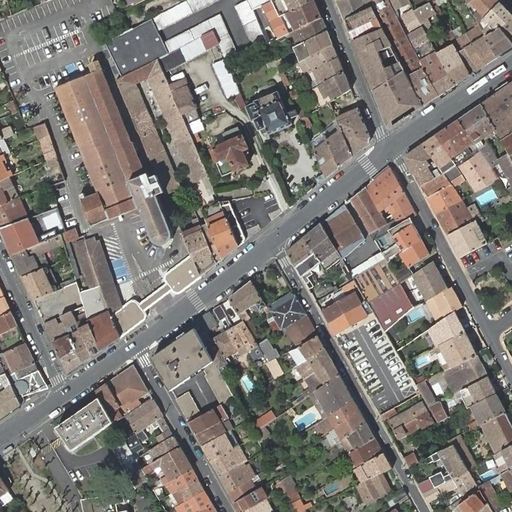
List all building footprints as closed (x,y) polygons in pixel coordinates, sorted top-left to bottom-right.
[(41,0),(39,0),(26,5),(28,9),(43,3),(41,0)] [(189,0),(153,18),(158,31),(218,0),(189,0)] [(253,45),(265,39),(260,27),(253,10),(273,0),(248,0),(236,7),(253,45)] [(265,39),(268,44),(288,34),(296,30),(293,25),(285,29),(280,17),(288,13),(294,11),(288,0),(273,0),(253,10),(260,27),(265,39)] [(296,30),(322,18),(315,0),(314,0),(288,0),(294,11),(288,13),(293,25),(296,30)] [(337,0),(336,0),(344,20),(372,7),(375,6),(374,1),(373,0),(337,0)] [(383,29),(424,107),(440,96),(421,62),(407,37),(394,10),(389,0),(376,0),(374,1),(375,6),(376,9),(374,10),(383,29)] [(389,0),(394,10),(399,8),(396,1),(398,0),(389,0)] [(464,0),(469,8),(472,5),(478,11),(474,16),(479,24),(500,3),(497,0),(464,0)] [(433,1),(430,3),(436,14),(438,18),(444,26),(454,45),(458,53),(465,49),(460,41),(458,43),(455,37),(454,37),(433,1)] [(430,3),(414,11),(420,22),(427,34),(433,30),(427,18),(436,14),(430,3)] [(511,14),(500,3),(479,24),(481,28),(486,36),(486,37),(500,28),(511,18),(511,14)] [(344,20),(352,39),(378,28),(379,30),(383,29),(374,10),(372,7),(344,20)] [(220,14),(164,43),(169,54),(214,31),(220,45),(226,59),(238,53),(220,14)] [(121,73),(123,77),(149,64),(158,60),(169,54),(164,43),(158,31),(153,18),(133,29),(105,42),(108,48),(104,50),(108,59),(113,57),(117,64),(112,67),(116,75),(121,73)] [(300,45),(328,31),(322,18),(296,30),(288,34),(289,37),(295,34),(300,45)] [(444,26),(438,18),(434,20),(439,29),(444,26)] [(511,18),(500,28),(511,41),(511,18)] [(421,62),(440,96),(456,86),(438,54),(427,34),(420,22),(408,28),(416,44),(415,45),(424,61),(421,62)] [(481,28),(461,41),(478,71),(498,57),(486,37),(486,36),(481,28)] [(486,37),(498,57),(511,48),(511,41),(500,28),(486,37)] [(376,31),(353,41),(388,128),(390,129),(424,107),(383,29),(379,30),(376,31)] [(109,30),(101,34),(104,40),(112,36),(109,30)] [(214,31),(169,54),(158,60),(164,73),(220,45),(214,31)] [(300,62),(333,44),(328,31),(300,45),(295,48),(300,62)] [(461,41),(460,41),(465,49),(458,53),(471,75),(478,71),(461,41)] [(339,58),(333,44),(300,62),(307,75),(314,71),(339,58)] [(438,54),(456,86),(471,75),(458,53),(454,45),(438,54)] [(274,58),(279,72),(280,73),(284,71),(286,70),(280,55),(274,58)] [(273,58),(266,61),(272,75),(279,72),(274,58),(273,58)] [(321,85),(344,72),(339,58),(314,71),(321,85)] [(235,80),(233,75),(226,59),(213,64),(228,99),(241,94),(241,92),(235,80)] [(149,64),(123,77),(117,80),(121,89),(158,175),(165,192),(166,194),(181,188),(177,178),(172,180),(164,162),(169,160),(144,102),(139,104),(131,85),(136,83),(149,78),(153,76),(161,94),(157,96),(165,116),(170,114),(174,123),(169,125),(182,154),(186,152),(194,170),(190,172),(194,183),(200,180),(209,176),(191,135),(169,85),(164,73),(158,60),(149,64)] [(151,178),(149,174),(147,175),(133,142),(132,142),(99,62),(91,65),(94,73),(57,87),(99,192),(86,197),(84,193),(80,195),(92,226),(110,219),(111,218),(140,207),(154,241),(156,243),(160,245),(162,245),(167,244),(170,242),(173,239),(173,236),(173,233),(172,231),(158,195),(165,192),(158,175),(151,178)] [(284,71),(280,73),(286,87),(290,85),(284,71)] [(314,89),(324,107),(330,103),(351,89),(344,72),(321,85),(314,89)] [(149,78),(157,96),(161,94),(153,76),(149,78)] [(185,79),(169,85),(188,128),(202,122),(196,108),(198,108),(185,79)] [(144,102),(136,83),(131,85),(139,104),(144,102)] [(290,85),(286,87),(292,101),(298,98),(292,83),(290,85)] [(511,84),(484,103),(500,133),(504,141),(511,135),(511,84)] [(245,90),(241,92),(241,94),(244,101),(249,99),(245,90)] [(298,113),(296,110),(288,114),(279,92),(255,102),(255,103),(247,107),(254,122),(256,121),(260,130),(266,128),(268,132),(269,135),(293,125),(291,119),(299,116),(298,113)] [(13,114),(19,111),(15,100),(9,103),(13,114)] [(489,140),(500,133),(484,103),(461,119),(493,169),(502,164),(511,183),(511,188),(507,192),(511,199),(511,198),(511,155),(511,153),(501,159),(489,140)] [(338,122),(354,156),(370,143),(371,138),(359,108),(359,107),(336,117),(337,119),(338,122)] [(303,110),(298,113),(299,116),(301,121),(307,117),(303,110)] [(165,116),(169,125),(174,123),(170,114),(165,116)] [(328,140),(340,167),(354,156),(338,122),(337,119),(333,121),(334,124),(339,130),(328,140)] [(461,119),(438,135),(452,157),(467,181),(475,193),(476,194),(500,180),(493,169),(461,119)] [(202,122),(188,128),(191,135),(205,129),(202,122)] [(40,139),(50,135),(46,123),(36,127),(40,139)] [(334,124),(324,132),(326,136),(328,140),(339,130),(334,124)] [(0,140),(3,139),(14,134),(11,126),(0,130),(0,140)] [(227,144),(212,150),(223,176),(248,165),(244,155),(249,153),(247,148),(248,148),(243,137),(242,137),(239,127),(223,134),(227,144)] [(50,135),(40,139),(47,160),(57,157),(54,148),(50,135)] [(438,135),(426,144),(439,165),(452,157),(438,135)] [(326,141),(314,150),(326,178),(340,167),(328,140),(326,136),(323,138),(326,141)] [(323,138),(312,146),(314,150),(326,141),(323,138)] [(3,139),(0,140),(0,146),(4,155),(10,153),(3,139)] [(426,144),(407,157),(425,193),(426,192),(429,197),(452,185),(451,182),(439,165),(426,144)] [(182,154),(190,172),(194,170),(186,152),(182,154)] [(4,155),(0,157),(0,180),(2,180),(9,177),(13,175),(11,170),(6,173),(1,162),(6,160),(4,155)] [(50,167),(59,164),(57,157),(47,160),(50,167)] [(452,157),(439,165),(451,182),(455,188),(467,181),(452,157)] [(172,180),(177,178),(169,160),(164,162),(172,180)] [(378,177),(368,186),(386,219),(397,212),(399,215),(395,217),(400,224),(411,218),(417,214),(391,167),(378,177)] [(283,196),(290,193),(281,169),(273,172),(283,196)] [(2,180),(0,180),(0,205),(8,202),(19,198),(9,177),(2,180)] [(452,185),(429,197),(437,213),(463,200),(452,185)] [(368,186),(352,199),(372,233),(388,223),(386,219),(368,186)] [(181,188),(166,194),(171,205),(189,197),(184,187),(181,188)] [(0,228),(0,229),(28,218),(19,198),(8,202),(0,205),(0,228)] [(230,200),(220,201),(232,229),(239,246),(246,241),(246,236),(230,200)] [(463,200),(437,213),(442,223),(446,222),(448,224),(444,227),(449,236),(474,222),(468,210),(463,200)] [(202,209),(208,223),(223,259),(224,258),(239,246),(232,229),(220,201),(202,209)] [(346,204),(322,223),(338,249),(342,255),(343,258),(367,239),(346,204)] [(473,206),(468,210),(474,222),(480,219),(473,206)] [(58,236),(62,234),(67,232),(58,208),(28,218),(0,229),(12,255),(58,236)] [(188,232),(183,234),(193,255),(201,276),(218,263),(223,259),(208,223),(201,226),(198,218),(193,221),(196,227),(188,230),(188,232)] [(400,244),(384,254),(386,258),(389,261),(402,253),(422,239),(411,218),(400,224),(392,229),(390,230),(400,244)] [(480,219),(474,222),(449,236),(461,258),(489,243),(487,240),(484,241),(483,239),(477,242),(471,231),(477,228),(476,226),(478,224),(484,221),(482,218),(480,219)] [(322,223),(305,237),(321,263),(325,269),(330,265),(325,259),(335,252),(339,257),(342,255),(338,249),(322,223)] [(388,223),(372,233),(375,239),(390,230),(392,229),(388,223)] [(487,240),(478,224),(476,226),(477,228),(471,231),(477,242),(483,239),(484,241),(487,240)] [(67,232),(62,234),(64,242),(68,241),(79,238),(75,228),(67,232)] [(43,252),(65,243),(64,242),(62,234),(58,236),(12,255),(16,264),(43,252)] [(88,322),(102,350),(121,337),(144,319),(146,317),(146,314),(143,310),(139,304),(138,303),(135,301),(133,301),(131,301),(123,308),(116,288),(101,246),(98,247),(96,241),(95,237),(85,240),(86,241),(76,245),(91,289),(80,292),(84,306),(88,319),(88,322)] [(305,237),(289,251),(307,283),(311,280),(307,275),(321,263),(305,237)] [(430,255),(422,239),(402,253),(411,267),(430,255)] [(68,241),(64,242),(65,243),(69,257),(76,279),(80,278),(68,241)] [(43,252),(16,264),(23,277),(46,268),(49,266),(43,252)] [(325,259),(330,265),(339,257),(335,252),(325,259)] [(201,276),(193,255),(178,266),(167,274),(165,277),(166,279),(166,281),(167,282),(172,288),(174,291),(176,292),(179,292),(181,292),(189,285),(201,276)] [(447,270),(440,256),(413,275),(401,284),(406,292),(424,281),(426,283),(447,270)] [(351,271),(355,278),(371,304),(386,330),(415,308),(406,292),(401,284),(396,275),(389,261),(386,258),(375,265),(372,260),(351,271)] [(23,277),(33,300),(46,295),(57,290),(57,289),(56,285),(52,287),(46,273),(50,272),(48,268),(46,268),(23,277)] [(396,275),(401,284),(413,275),(408,268),(396,275)] [(355,278),(350,281),(356,292),(365,307),(371,304),(355,278)] [(61,288),(77,282),(76,279),(60,286),(61,288)] [(231,298),(245,321),(247,324),(250,323),(248,320),(252,319),(247,311),(257,303),(261,310),(265,308),(267,313),(271,310),(268,305),(253,280),(231,298)] [(406,292),(415,308),(422,303),(427,300),(434,296),(426,283),(424,281),(406,292)] [(172,288),(167,282),(153,293),(139,304),(143,310),(158,299),(172,288)] [(434,296),(427,300),(439,323),(457,311),(464,306),(453,286),(434,296)] [(272,304),(268,305),(271,310),(275,316),(282,329),(289,326),(295,337),(305,331),(298,319),(307,315),(309,314),(294,289),(291,291),(293,296),(274,307),(272,304)] [(291,291),(272,304),(274,307),(293,296),(291,291)] [(356,292),(323,310),(332,326),(365,307),(356,292)] [(0,298),(0,316),(11,311),(4,296),(0,298)] [(222,304),(215,309),(221,320),(228,316),(222,304)] [(11,311),(0,316),(0,334),(2,333),(18,326),(11,311)] [(72,311),(61,316),(64,322),(67,327),(77,322),(72,311)] [(439,323),(431,328),(437,340),(433,342),(436,347),(467,331),(457,311),(439,323)] [(212,312),(194,323),(197,328),(200,334),(206,331),(218,324),(212,312)] [(319,336),(307,315),(298,319),(305,331),(295,337),(301,347),(319,336)] [(282,329),(275,316),(269,320),(277,333),(282,329)] [(55,318),(44,323),(47,330),(53,342),(61,359),(67,373),(68,373),(83,363),(70,335),(67,327),(64,322),(58,325),(53,328),(51,325),(57,323),(55,318)] [(81,330),(93,356),(102,350),(88,322),(88,319),(78,324),(81,330)] [(245,321),(227,330),(239,351),(241,356),(255,349),(258,355),(259,355),(263,352),(259,344),(247,324),(245,321)] [(81,330),(78,324),(77,322),(67,327),(70,335),(81,330)] [(250,323),(247,324),(259,344),(263,342),(252,322),(250,323)] [(2,333),(4,339),(9,337),(10,339),(21,333),(18,326),(2,333)] [(158,361),(160,362),(169,377),(173,375),(180,385),(204,368),(207,374),(205,375),(222,403),(227,400),(228,401),(235,397),(223,375),(200,334),(197,328),(158,355),(158,361)] [(83,363),(93,356),(81,330),(70,335),(83,363)] [(206,331),(200,334),(223,375),(226,373),(223,366),(231,362),(229,356),(239,351),(227,330),(211,339),(206,331)] [(467,331),(436,347),(438,352),(444,350),(453,366),(478,354),(467,331)] [(298,365),(326,348),(319,336),(301,347),(290,352),(298,365)] [(263,342),(259,344),(263,352),(265,355),(269,362),(277,358),(281,356),(276,348),(273,349),(267,339),(263,342)] [(6,357),(0,360),(8,376),(35,363),(26,342),(4,352),(6,357)] [(311,375),(333,361),(326,348),(298,365),(296,366),(303,379),(311,375)] [(241,356),(239,351),(229,356),(231,362),(241,356)] [(478,354),(453,366),(449,368),(460,390),(489,376),(478,354)] [(277,358),(269,362),(277,376),(286,371),(282,366),(277,358)] [(0,418),(21,404),(17,396),(16,392),(8,376),(0,360),(0,418)] [(313,393),(341,374),(333,361),(311,375),(316,385),(297,397),(300,401),(313,393)] [(160,362),(157,364),(172,390),(180,385),(173,375),(169,377),(160,362)] [(35,363),(8,376),(16,392),(17,396),(44,383),(39,370),(35,363)] [(135,364),(121,374),(122,375),(127,372),(129,374),(131,372),(133,372),(132,374),(133,374),(135,374),(138,371),(135,364)] [(449,368),(444,370),(455,392),(460,390),(449,368)] [(121,374),(108,383),(120,404),(126,414),(142,404),(138,398),(150,391),(138,371),(135,374),(133,374),(132,374),(133,372),(131,372),(129,374),(127,372),(122,375),(121,374)] [(321,413),(324,419),(331,414),(354,397),(341,374),(313,393),(315,395),(319,393),(327,409),(321,413)] [(462,396),(467,407),(471,406),(498,392),(489,376),(460,390),(455,392),(457,398),(462,396)] [(421,392),(429,405),(437,401),(425,380),(417,383),(420,389),(421,392)] [(108,383),(98,390),(101,396),(115,420),(119,417),(121,420),(124,418),(118,406),(120,404),(108,383)] [(189,389),(176,397),(189,421),(203,413),(189,389)] [(468,423),(471,428),(481,423),(507,411),(498,392),(471,406),(478,418),(468,423)] [(115,420),(101,396),(59,427),(74,450),(115,420)] [(127,416),(136,432),(153,422),(156,427),(162,424),(166,432),(158,437),(161,443),(174,435),(153,397),(127,416)] [(324,419),(321,421),(328,432),(337,427),(361,408),(354,397),(331,414),(324,419)] [(400,438),(422,425),(423,428),(435,421),(423,400),(390,421),(400,438)] [(429,405),(438,422),(447,417),(438,401),(437,401),(429,405)] [(230,416),(222,403),(203,413),(189,421),(196,433),(223,419),(230,416)] [(381,415),(384,421),(398,413),(395,407),(381,415)] [(361,408),(337,427),(341,433),(335,438),(338,442),(344,438),(369,422),(361,408)] [(492,444),(497,454),(511,445),(511,421),(507,411),(481,423),(487,435),(479,439),(483,448),(492,444)] [(225,422),(223,419),(196,433),(203,445),(225,432),(227,432),(222,424),(225,422)] [(253,425),(257,431),(265,426),(261,419),(253,425)] [(369,422),(344,438),(346,442),(344,444),(349,451),(352,452),(376,436),(369,422)] [(337,427),(328,432),(330,435),(327,436),(329,438),(333,444),(334,445),(338,442),(335,438),(341,433),(337,427)] [(227,432),(225,432),(234,448),(236,447),(239,445),(241,444),(232,429),(230,430),(227,432)] [(136,432),(125,438),(134,452),(144,446),(136,432)] [(225,432),(203,445),(211,461),(234,448),(225,432)] [(110,442),(136,488),(150,479),(146,474),(143,468),(134,452),(125,438),(123,433),(110,442)] [(454,443),(468,466),(476,463),(460,433),(448,439),(451,444),(454,443)] [(149,460),(150,464),(181,447),(174,435),(161,443),(149,450),(150,454),(154,452),(157,456),(153,458),(149,460)] [(376,436),(352,452),(360,466),(385,452),(376,436)] [(333,444),(329,438),(323,442),(328,447),(333,444)] [(417,479),(424,493),(469,469),(468,466),(454,443),(451,444),(425,458),(428,462),(442,455),(451,472),(444,476),(442,470),(436,469),(417,479)] [(498,468),(501,474),(502,474),(511,468),(511,445),(497,454),(496,455),(502,466),(498,468)] [(160,473),(186,456),(181,447),(150,464),(143,468),(146,474),(156,468),(160,473)] [(234,448),(211,461),(220,476),(245,461),(247,460),(241,447),(238,449),(236,447),(234,448)] [(385,452),(360,466),(357,467),(365,481),(385,471),(394,466),(385,452)] [(405,457),(409,466),(419,461),(414,452),(405,457)] [(186,456),(160,473),(165,484),(193,469),(186,456)] [(0,458),(0,471),(7,484),(13,480),(0,458)] [(245,461),(220,476),(229,491),(254,476),(252,474),(255,472),(250,463),(247,464),(245,461)] [(511,468),(502,474),(511,491),(511,468)] [(193,469),(165,484),(167,487),(169,486),(172,490),(169,492),(171,494),(174,492),(199,479),(193,469)] [(424,493),(429,501),(441,494),(440,491),(450,486),(452,491),(459,487),(456,481),(460,479),(470,495),(480,488),(479,486),(469,469),(424,493)] [(0,471),(0,498),(12,491),(7,484),(0,471)] [(365,481),(358,484),(367,502),(393,489),(385,471),(365,481)] [(254,476),(229,491),(235,502),(257,489),(254,482),(261,477),(259,473),(254,476)] [(289,474),(281,479),(282,481),(285,487),(287,491),(295,487),(297,486),(289,474)] [(199,479),(174,492),(180,504),(205,490),(199,479)] [(459,487),(464,496),(466,499),(470,495),(460,479),(456,481),(459,487)] [(489,503),(494,511),(506,505),(504,501),(503,499),(500,501),(489,480),(479,486),(480,488),(489,503)] [(285,487),(282,481),(276,483),(280,490),(285,487)] [(257,489),(235,502),(240,511),(241,511),(266,498),(271,495),(269,492),(267,493),(262,486),(257,489)] [(295,487),(287,491),(294,503),(300,499),(302,498),(295,487)] [(386,497),(392,506),(408,495),(404,488),(386,497)] [(464,496),(451,505),(454,509),(460,505),(464,511),(478,511),(489,503),(480,488),(470,495),(466,499),(464,496)] [(196,511),(213,503),(205,490),(180,504),(177,506),(180,511),(196,511)] [(131,511),(126,492),(84,498),(87,511),(131,511)] [(174,492),(171,494),(177,506),(180,504),(174,492)] [(274,511),(266,498),(241,511),(274,511)] [(300,499),(294,503),(299,511),(300,511),(307,509),(313,506),(311,502),(304,506),(300,499)] [(217,511),(213,503),(196,511),(217,511)] [(494,511),(489,503),(478,511),(494,511)]
